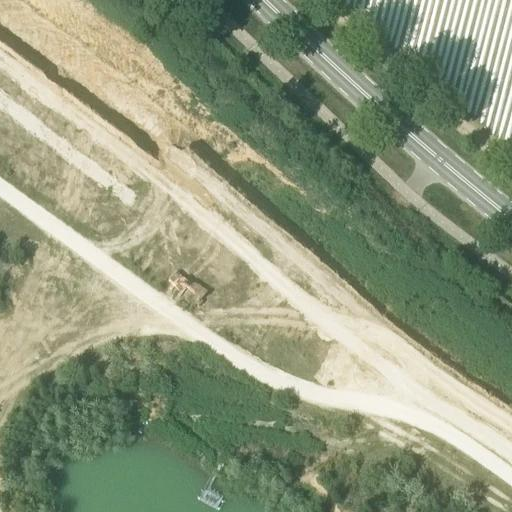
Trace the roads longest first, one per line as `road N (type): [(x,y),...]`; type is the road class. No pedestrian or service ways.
road 1 (track): [(0,191),(297,398),(413,408),(511,481)]
road 2 (secondary): [(511,221),(438,164),(264,0)]
